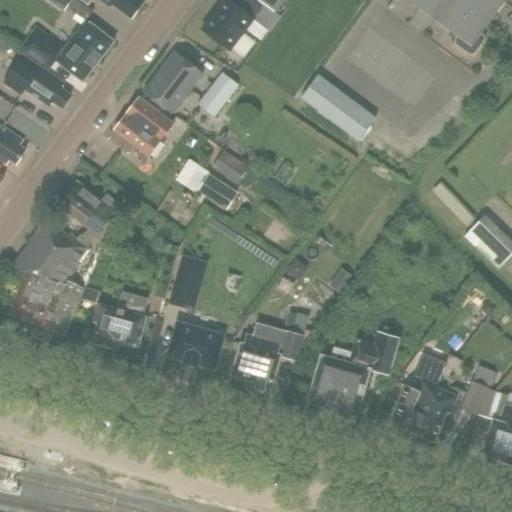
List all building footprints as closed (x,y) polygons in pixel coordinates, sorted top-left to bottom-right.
[(71,0),(48,0),(63,11),(71,0)] [(84,0),(86,1),(86,0),(101,0),(107,4),(112,3),(131,16),(142,0),(84,0)] [(275,11),(283,0),(244,0),(239,7),(230,0),(223,0),(202,29),(229,49),(253,19),(269,31),(281,15),(275,11)] [(480,32),(503,1),(503,0),(409,0),(457,35),(455,38),(455,43),(469,53),(474,53),(484,39),(483,34),(480,32)] [(82,80),(112,40),(85,20),(64,48),(35,27),(20,47),(48,68),(55,60),(82,80)] [(9,47),(0,40),(0,57),(1,58),(9,47)] [(71,94),(61,87),(64,83),(22,55),(3,82),(21,94),(24,89),(49,105),(52,101),(61,107),(71,94)] [(157,73),(183,94),(200,74),(179,58),(176,61),(170,56),(157,73)] [(197,103),(215,116),(239,85),(221,71),(197,103)] [(183,94),(157,73),(143,90),(170,111),(183,94)] [(301,99),(358,141),(376,117),(319,75),(301,99)] [(147,155),(155,144),(163,134),(172,123),(138,97),(113,129),(147,155)] [(0,159),(6,164),(9,160),(15,163),(25,149),(19,145),(21,141),(0,126),(0,159)] [(247,167),(223,151),(212,167),(236,184),(247,167)] [(198,191),(227,209),(237,192),(208,174),(198,191)] [(99,201),(75,182),(59,203),(88,226),(82,234),(92,242),(100,247),(110,223),(104,219),(112,209),(118,202),(106,193),(101,200),(100,200),(99,201)] [(511,256),(511,242),(484,215),(464,235),(498,270),(511,256)] [(59,347),(65,334),(84,286),(67,280),(89,250),(87,249),(92,242),(82,234),(80,233),(75,240),(44,219),(7,272),(22,282),(9,311),(25,319),(20,330),(59,347)] [(298,279),(307,267),(295,258),(286,270),(298,279)] [(339,293),(351,276),(340,268),(328,285),(339,293)] [(80,298),(94,303),(98,291),(84,286),(80,298)] [(113,341),(137,347),(145,316),(142,315),(147,298),(121,291),(117,308),(98,303),(93,323),(97,324),(93,342),(112,347),(113,341)] [(487,320),(496,309),(495,307),(488,302),(483,298),(474,309),(487,320)] [(309,346),(313,332),(305,330),(309,316),(297,313),(292,332),(289,331),(281,329),(277,343),(246,335),(243,345),(241,344),(232,373),(253,380),(252,384),(266,388),(272,385),(280,355),(297,359),(301,344),(309,346)] [(176,320),(167,355),(214,367),(223,332),(176,320)] [(370,368),(387,373),(397,337),(377,332),(374,342),(354,338),(351,351),(334,346),(330,357),(321,354),(308,400),(357,414),(370,368)] [(446,410),(449,412),(456,395),(435,386),(445,362),(422,352),(412,377),(418,379),(414,388),(405,384),(399,400),(402,402),(393,423),(434,440),(446,410)] [(492,384),(498,370),(482,364),(476,377),(492,384)] [(486,387),(471,382),(462,409),(478,414),(486,387)] [(511,406),(504,404),(507,393),(487,388),(479,414),(492,418),(482,453),(503,460),(506,464),(511,465),(511,406)]
